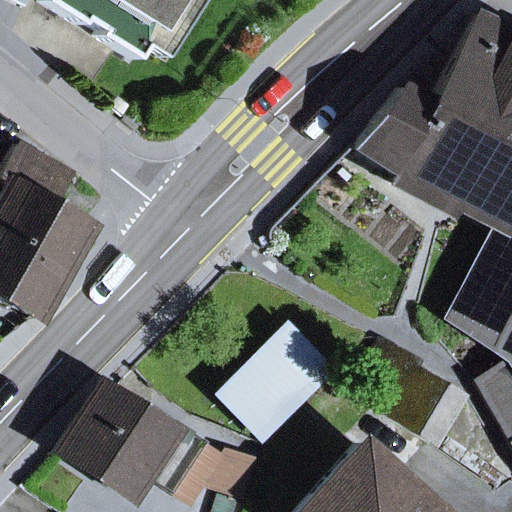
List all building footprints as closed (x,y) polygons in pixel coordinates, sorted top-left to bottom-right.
[(91,37),(129,60),(138,47),(167,0),(37,0),(36,2),(74,26),(77,22),(94,32),(91,37)] [(167,0),(138,47),(156,59),(193,0),(167,0)] [(511,109),(511,35),(474,15),(434,91),(503,127),(511,109)] [(351,147),(384,170),(449,205),(475,156),(503,127),(434,91),(426,102),(395,89),(351,147)] [(506,233),(511,236),(511,109),(503,127),(475,156),(449,205),(451,204),(506,233)] [(0,187),(0,301),(33,320),(84,228),(46,207),(64,175),(13,145),(0,164),(0,186),(0,187)] [(508,357),(511,362),(511,236),(506,233),(456,325),(508,357)] [(219,397),(256,434),(320,368),(284,332),(219,397)] [(379,342),(349,386),(380,416),(407,375),(414,362),(379,342)] [(511,362),(508,357),(472,382),(511,452),(511,362)] [(426,443),(452,401),(407,375),(380,416),(426,443)] [(132,402),(125,411),(98,394),(61,451),(124,492),(136,473),(185,505),(196,487),(216,456),(166,424),(160,434),(150,427),(156,418),(132,402)] [(292,511),(427,511),(352,445),(292,511)] [(239,490),(218,484),(227,452),(220,450),(216,456),(196,487),(236,499),(239,490)] [(227,452),(218,484),(239,490),(248,458),(227,452)]
